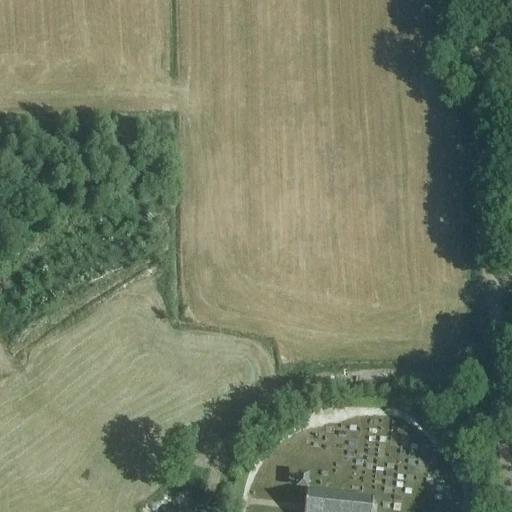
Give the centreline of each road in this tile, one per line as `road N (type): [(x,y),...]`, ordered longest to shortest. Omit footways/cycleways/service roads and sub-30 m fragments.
road 1 (track): [(498,511),(487,384),(499,322),(483,267),(479,0)]
road 2 (track): [(487,384),(353,375),(290,386),(237,429),(199,511)]
